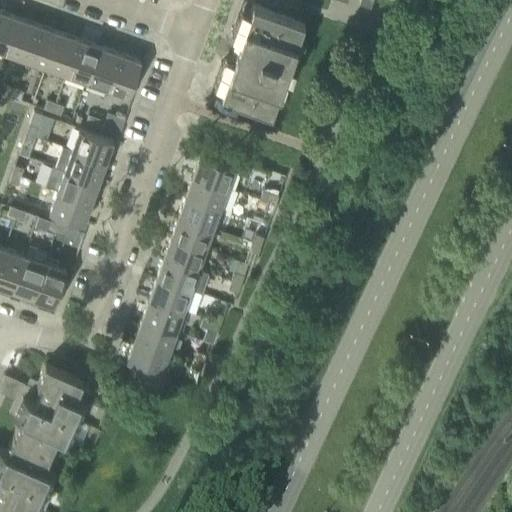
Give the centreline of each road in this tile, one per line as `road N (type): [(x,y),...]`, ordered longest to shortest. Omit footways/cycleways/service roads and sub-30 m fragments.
road 1 (secondary): [(511,23),(281,511)]
road 2 (residential): [(195,33),(86,334),(62,344),(0,329)]
road 3 (secondary): [(379,511),(511,231)]
